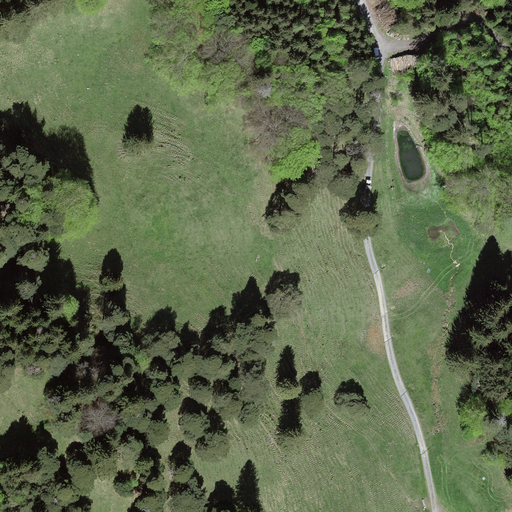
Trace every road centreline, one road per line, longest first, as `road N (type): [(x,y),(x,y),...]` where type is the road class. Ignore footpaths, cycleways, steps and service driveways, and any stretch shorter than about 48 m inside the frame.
road 1 (track): [(360,0),(382,74),(367,184),(369,250),(437,511)]
road 2 (track): [(380,48),(421,42),(459,18),(483,23),(511,53)]
